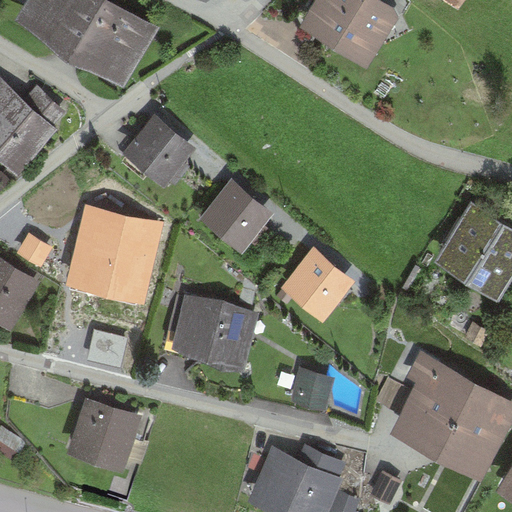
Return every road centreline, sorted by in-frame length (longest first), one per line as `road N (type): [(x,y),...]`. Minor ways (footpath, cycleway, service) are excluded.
road 1 (residential): [(0,349),(414,450)]
road 2 (residential): [(231,26),(395,133),(439,156),(511,176)]
road 3 (residential): [(137,92),(356,276)]
road 4 (residential): [(0,204),(115,111)]
road 5 (residential): [(0,29),(115,111)]
